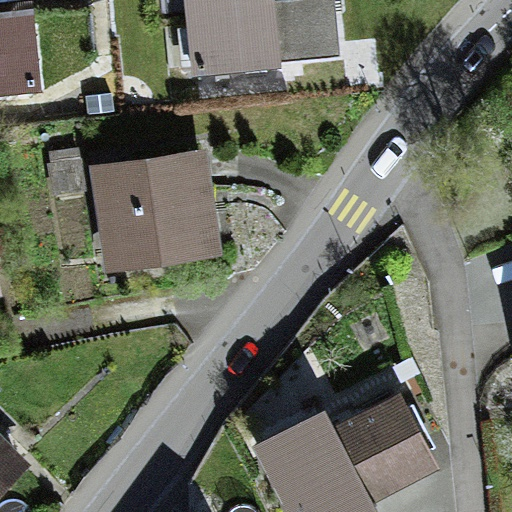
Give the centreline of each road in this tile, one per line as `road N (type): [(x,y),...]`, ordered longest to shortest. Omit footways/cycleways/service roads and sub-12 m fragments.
road 1 (unclassified): [(392,153),(110,511)]
road 2 (residential): [(472,511),(446,262),(392,153)]
road 3 (unclassified): [(511,10),(449,75),(392,153)]
